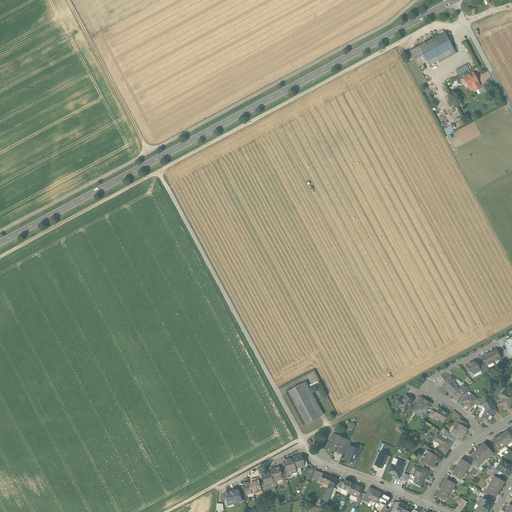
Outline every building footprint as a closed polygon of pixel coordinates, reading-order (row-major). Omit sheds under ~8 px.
[(449,36),(413,55),(425,77),(430,75),(427,69),(432,66),(435,71),(461,57),(449,36)] [(419,45),(416,41),(410,44),(413,49),(419,45)] [(478,76),(467,82),(471,91),(476,89),(480,96),(486,93),(478,76)] [(451,134),(450,133),(453,131),(451,126),(443,129),(446,136),(451,134)] [(496,350),(489,353),(493,362),(500,359),(498,355),(496,350)] [(486,366),(493,362),(489,353),(482,357),(486,365),(486,366)] [(478,366),(475,361),(468,364),(470,369),(473,375),(480,371),(478,366)] [(455,380),(451,377),(443,386),(454,395),(459,389),(461,388),(460,387),(464,383),(463,382),(462,384),(456,379),(455,380)] [(461,388),(459,389),(464,393),(468,388),(469,387),(464,383),(460,387),(461,388)] [(302,384),(288,391),(306,424),(319,417),(302,384)] [(511,402),(511,395),(503,391),(499,398),(502,399),(499,404),(503,406),(509,409),(511,402)] [(413,401),(406,396),(403,401),(398,399),(395,405),(399,407),(399,409),(402,410),(403,410),(406,412),(409,407),(413,401)] [(469,399),(466,396),(461,402),(470,409),(475,403),(477,400),(472,396),(469,399)] [(490,400),(486,397),(481,405),(482,406),(484,407),(486,410),(481,419),(483,420),(489,423),(496,410),(490,400)] [(431,404),(421,398),(421,399),(418,404),(415,410),(419,412),(418,413),(423,416),(424,416),(426,412),(431,404)] [(448,414),(439,409),(436,413),(434,417),(443,423),(448,414)] [(434,417),(436,413),(431,410),(429,414),(428,417),(433,420),(434,417)] [(465,428),(457,423),(450,435),(455,438),(460,441),(465,433),(464,433),(467,429),(465,428)] [(447,437),(453,440),(454,441),(455,438),(450,435),(448,433),(449,432),(443,429),(440,433),(447,437)] [(507,431),(499,436),(505,445),(511,440),(511,438),(511,437),(507,431)] [(446,440),(436,434),(433,439),(437,441),(438,441),(440,443),(437,449),(445,454),(449,449),(448,448),(451,443),(446,440)] [(340,438),(333,435),(327,447),(335,450),(335,451),(339,453),(340,451),(344,442),(344,441),(340,439),(340,438)] [(508,449),(505,445),(499,436),(492,441),(496,447),(499,453),(500,454),(508,449)] [(484,444),(477,450),(485,459),(486,460),(492,454),(493,453),(490,450),(484,444)] [(358,450),(350,447),(344,460),(346,461),(349,463),(350,461),(353,462),(356,455),(358,451),(358,450)] [(479,465),(485,459),(477,450),(471,456),(476,461),(479,465)] [(432,454),(427,451),(427,452),(424,457),(423,456),(419,462),(425,465),(425,464),(432,468),(438,457),(432,454)] [(388,456),(380,453),(375,465),(382,468),(388,456)] [(303,461),(301,455),(293,457),(293,458),(296,469),(304,467),(303,461)] [(296,469),(293,458),(289,459),(289,460),(287,461),(286,461),(285,462),(284,463),(284,464),(286,469),(288,475),(292,474),(292,472),(296,471),(296,469)] [(462,459),(457,467),(464,472),(465,473),(470,465),(466,462),(462,459)] [(511,468),(511,466),(501,460),(496,468),(496,469),(498,471),(507,475),(509,471),(510,472),(511,468)] [(403,470),(405,464),(405,463),(400,461),(397,467),(391,464),(387,473),(399,479),(403,470)] [(280,469),(279,467),(270,470),(270,472),(273,482),(282,479),(280,470),(280,469)] [(427,472),(416,467),(413,474),(417,475),(413,482),(421,486),(427,472)] [(460,479),(464,472),(457,467),(452,475),(459,479),(460,479)] [(273,482),(270,472),(262,474),(264,481),(265,485),(267,485),(274,483),(273,482)] [(321,474),(314,472),(312,479),(318,481),(321,474)] [(332,477),(323,474),(320,482),(328,486),(332,477)] [(490,484),(490,485),(500,490),(504,482),(498,479),(494,476),(494,477),(490,484)] [(338,480),(332,477),(328,486),(322,500),(327,503),(333,487),(335,488),(338,480)] [(352,483),(345,480),(344,483),(341,489),(348,492),(352,484),(352,483)] [(446,480),(442,488),(449,492),(451,493),(455,486),(455,485),(451,483),(446,480)] [(253,493),(250,482),(248,482),(248,483),(243,484),(244,487),(246,495),(253,493)] [(355,485),(351,493),(350,495),(357,498),(358,498),(360,493),(362,488),(355,485)] [(495,498),(500,490),(490,485),(486,492),(490,494),(495,498)] [(444,501),(449,492),(442,488),(437,496),(444,501)] [(226,500),(227,505),(231,504),(232,505),(237,503),(238,502),(241,501),(239,494),(238,489),(224,493),(225,494),(226,500)] [(376,503),(380,495),(368,490),(365,496),(361,504),(363,504),(368,506),(369,504),(374,506),(376,503)] [(380,495),(376,503),(379,504),(379,505),(383,507),(380,511),(383,511),(385,509),(390,499),(380,495)] [(487,500),(483,497),(483,498),(478,505),(488,511),(493,503),(487,500)] [(402,511),(406,506),(400,503),(399,504),(396,502),(395,504),(391,511),(402,511)]
